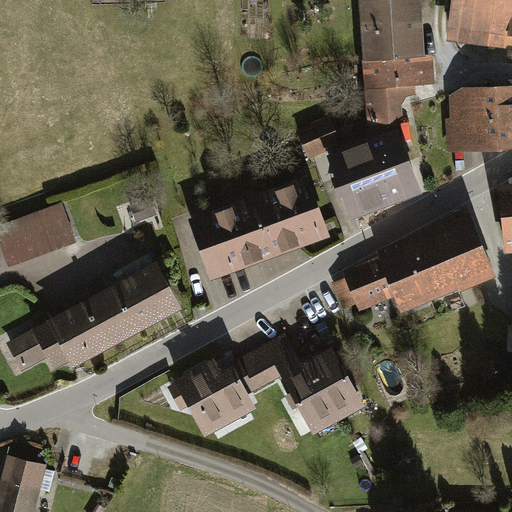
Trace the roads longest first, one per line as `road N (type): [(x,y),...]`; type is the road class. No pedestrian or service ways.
road 1 (tertiary): [(49,413),(511,161)]
road 2 (residential): [(49,413),(253,484),(307,511)]
